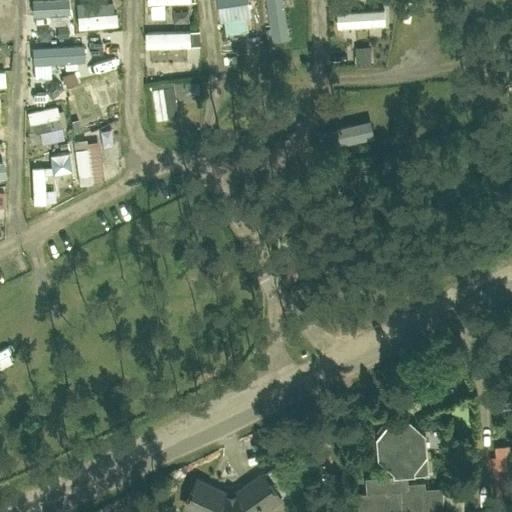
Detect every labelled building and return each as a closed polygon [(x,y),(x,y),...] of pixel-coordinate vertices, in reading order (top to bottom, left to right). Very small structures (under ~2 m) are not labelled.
[(69,13),(67,0),(30,0),(32,15),(69,13)] [(219,0),(221,12),(251,9),(249,0),(219,0)] [(267,0),(269,38),(287,37),(285,0),(267,0)] [(77,27),(115,25),(113,1),(76,3),(77,27)] [(387,24),(386,8),(336,10),(337,26),(387,24)] [(7,14),(0,14),(0,39),(8,39),(7,14)] [(248,18),(226,23),(229,38),(251,33),(248,18)] [(190,46),(190,30),(145,31),(146,47),(190,46)] [(83,43),(31,45),(33,76),(51,75),(51,63),(83,61),(83,43)] [(154,82),(156,118),(181,117),(178,81),(154,82)] [(103,115),(101,104),(112,102),(109,89),(96,92),(94,84),(72,89),(79,121),(103,115)] [(38,127),(40,142),(63,139),(59,106),(27,110),(29,128),(38,127)] [(75,141),(77,184),(102,183),(100,139),(75,141)] [(72,172),(70,152),(51,154),(52,173),(72,172)] [(46,204),(44,167),(30,168),(33,204),(46,204)] [(311,259),(301,263),(306,275),(316,270),(311,259)] [(394,415),(382,431),(384,452),(400,471),(420,470),(433,451),(432,430),(417,415),(394,415)] [(497,493),(511,492),(511,442),(494,444),(497,493)] [(235,490),(203,473),(187,503),(206,511),(265,511),(292,494),(271,468),(242,489),(235,490)] [(358,488),(359,511),(467,511),(466,480),(433,482),(432,476),(415,477),(415,472),(371,474),(372,487),(358,488)]
